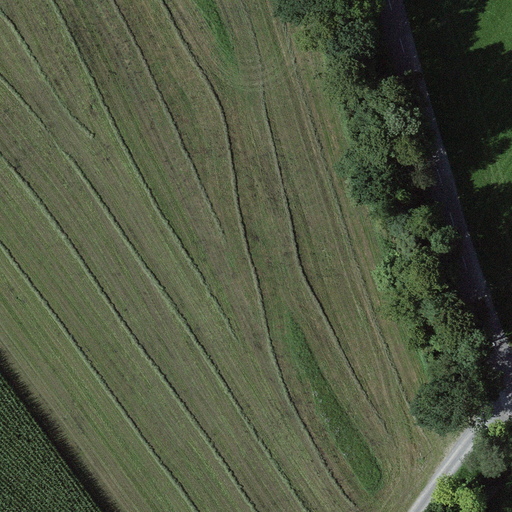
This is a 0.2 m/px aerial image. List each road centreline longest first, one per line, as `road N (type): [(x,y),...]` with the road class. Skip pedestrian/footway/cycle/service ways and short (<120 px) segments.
road 1 (tertiary): [(394,0),(473,280),(511,374)]
road 2 (track): [(427,511),(511,393)]
